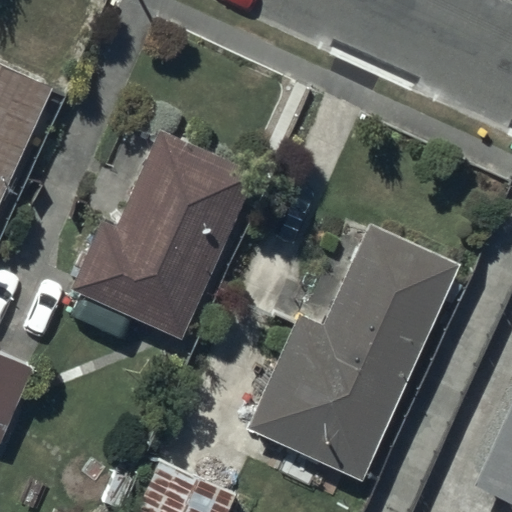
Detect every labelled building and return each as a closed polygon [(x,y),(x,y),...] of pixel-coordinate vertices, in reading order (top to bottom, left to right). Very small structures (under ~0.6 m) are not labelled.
[(0,41),(0,173),(52,66),(0,41)] [(115,209),(99,202),(67,272),(82,279),(70,306),(122,329),(134,303),(180,324),(256,156),(159,113),(115,209)] [(458,247),(369,207),(323,308),(298,296),(245,412),(359,464),(458,247)] [(0,423),(30,352),(0,339),(0,423)] [(511,387),(473,468),(511,486),(511,387)] [(252,511),(261,492),(158,447),(129,511),(252,511)]
